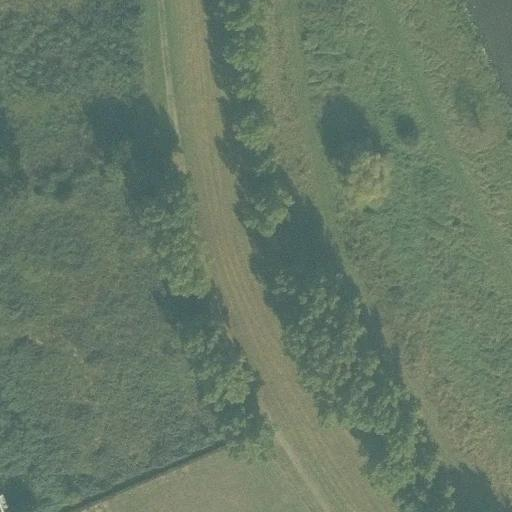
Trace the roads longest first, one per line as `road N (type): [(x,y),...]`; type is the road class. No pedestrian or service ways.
road 1 (track): [(328,511),(252,390),(210,298),(184,202),(160,0)]
road 2 (track): [(511,280),(380,0)]
